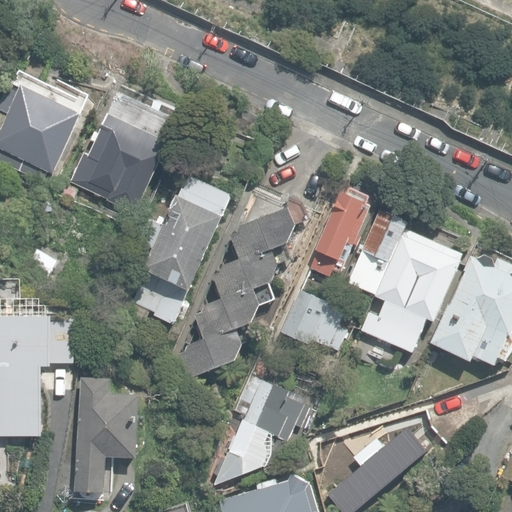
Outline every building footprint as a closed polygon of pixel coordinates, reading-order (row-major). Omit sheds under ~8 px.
[(324,52),(350,0),(224,0),(245,11),(251,0),(258,0),(263,2),(256,16),(324,52)] [(389,0),(351,0),(323,52),(404,95),(413,77),(424,83),(414,103),(480,138),(511,77),(511,73),(442,37),(439,44),(427,37),(434,24),(389,0)] [(86,100),(28,75),(0,138),(0,155),(52,178),(86,100)] [(511,84),(483,140),(511,155),(511,84)] [(183,119),(122,88),(74,181),(135,212),(183,119)] [(238,197),(192,175),(147,268),(193,290),(238,197)] [(377,195),(352,185),(323,250),(348,261),(377,195)] [(187,378),(231,359),(239,342),(233,327),(247,321),(256,303),(250,287),(269,281),(275,262),(269,248),(284,242),(291,225),(283,207),(239,225),(236,232),(229,234),(237,258),(222,264),(219,270),(212,274),(219,297),(204,304),(200,311),(193,313),(201,337),(186,344),(184,351),(177,354),(187,378)] [(409,221),(385,210),(354,281),(377,292),(409,221)] [(462,251),(415,229),(369,329),(416,351),(462,251)] [(59,259),(30,241),(21,257),(50,274),(59,259)] [(511,353),(511,268),(476,252),(436,340),(504,371),(511,353)] [(0,435),(40,435),(40,365),(48,365),(48,362),(73,362),(73,318),(49,318),(49,314),(44,314),(44,304),(40,304),(40,298),(0,297),(0,435)] [(309,392),(264,373),(220,478),(260,472),(309,392)] [(109,378),(80,377),(73,490),(103,491),(105,455),(134,457),(137,394),(109,393),(109,378)] [(436,436),(426,416),(392,433),(402,452),(436,436)] [(327,511),(317,472),(227,495),(231,511),(327,511)]
